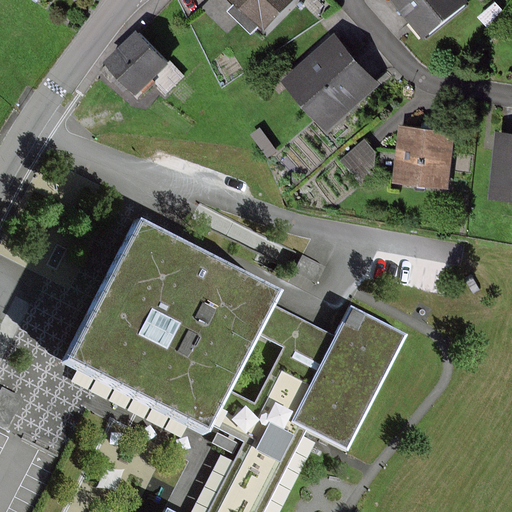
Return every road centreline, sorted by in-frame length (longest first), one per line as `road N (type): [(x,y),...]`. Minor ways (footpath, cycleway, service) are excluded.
road 1 (residential): [(0,174),(120,0)]
road 2 (residential): [(511,96),(414,82),(353,0)]
